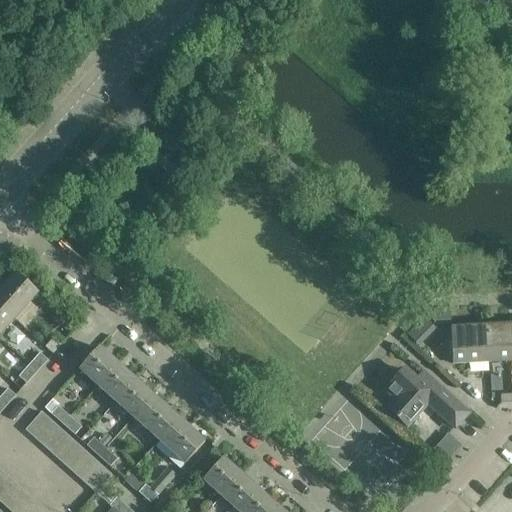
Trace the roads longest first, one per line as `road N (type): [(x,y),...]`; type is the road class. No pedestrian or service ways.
road 1 (residential): [(336,511),(0,209)]
road 2 (unclassified): [(0,196),(179,0)]
